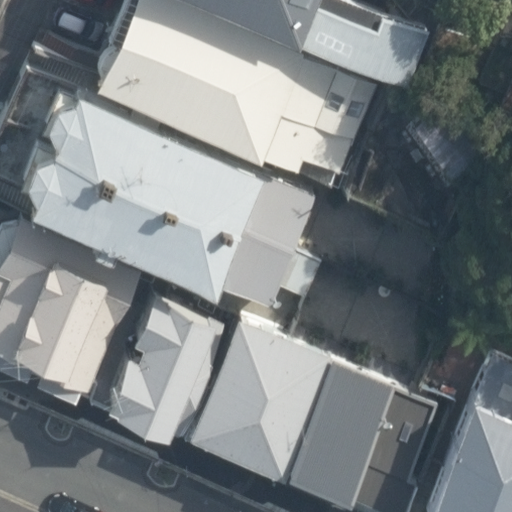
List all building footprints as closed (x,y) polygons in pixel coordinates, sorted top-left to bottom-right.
[(374,67),(221,0),(113,0),(85,65),(327,171),(374,67)] [(238,0),(401,73),(427,14),(395,0),(238,0)] [(324,183),(66,71),(19,180),(277,292),(324,183)] [(123,262),(4,209),(0,216),(0,347),(70,379),(123,262)] [(213,307),(134,273),(84,388),(163,422),(213,307)] [(276,453),(323,343),(227,302),(177,419),(273,459),(276,453)] [(508,511),(511,503),(511,347),(476,332),(406,495),(446,511),(508,511)] [(323,343),(276,453),(341,481),(386,375),(388,370),(323,343)] [(386,375),(341,481),(395,504),(411,465),(405,463),(434,396),(386,375)]
